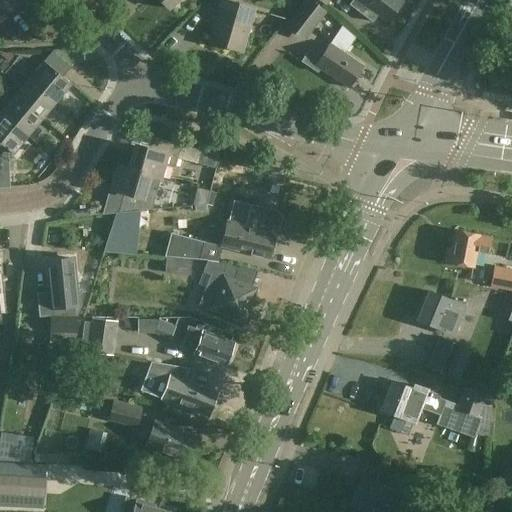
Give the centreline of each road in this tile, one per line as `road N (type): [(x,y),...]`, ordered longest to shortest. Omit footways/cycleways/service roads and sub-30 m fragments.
road 1 (secondary): [(237,511),(400,145)]
road 2 (tertiary): [(400,145),(359,144),(229,108),(138,69)]
road 3 (tertiary): [(0,205),(49,198),(70,182),(138,69)]
road 4 (residential): [(400,145),(479,0)]
